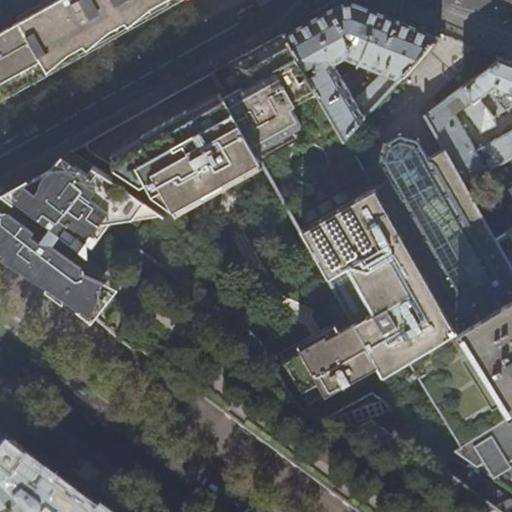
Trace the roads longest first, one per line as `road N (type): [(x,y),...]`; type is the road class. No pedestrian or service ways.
road 1 (residential): [(0,154),(258,0)]
road 2 (secondary): [(1,366),(194,511)]
